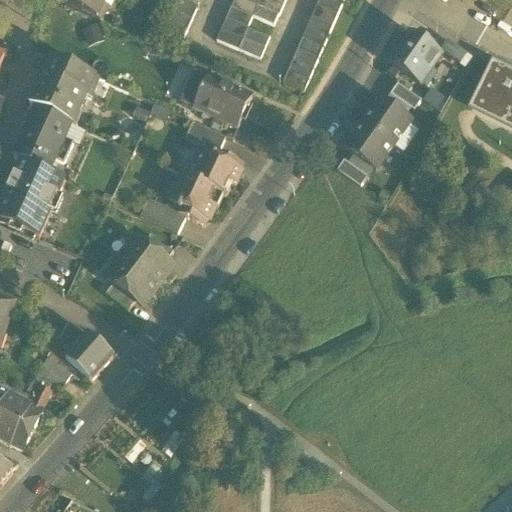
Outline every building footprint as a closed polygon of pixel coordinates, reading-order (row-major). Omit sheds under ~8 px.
[(62,0),(60,6),(101,25),(108,10),(104,8),(107,0),(62,0)] [(175,0),(171,12),(166,23),(161,33),(183,43),(187,32),(192,21),(197,10),(175,0)] [(287,0),(235,0),(231,9),(216,42),(260,61),(270,39),(248,30),(252,19),(275,29),(287,0)] [(319,0),(316,8),(311,19),(307,30),(302,41),(297,52),(292,63),(287,74),(283,85),(304,95),(309,84),(313,73),(318,62),(323,51),(328,40),(333,29),(337,18),(342,7),(345,0),(319,0)] [(390,66),(419,87),(441,58),(411,36),(390,66)] [(442,53),(459,66),(466,57),(448,44),(442,53)] [(30,111),(36,114),(69,129),(74,117),(79,116),(89,94),(87,89),(91,80),(55,64),(47,82),(43,81),(30,111)] [(511,74),(492,64),(471,104),(482,110),(486,108),(503,123),(511,127),(511,74)] [(181,104),(194,110),(208,82),(194,76),(181,104)] [(208,81),(208,82),(194,110),(194,112),(237,132),(251,101),(208,81)] [(390,97),(413,113),(421,103),(397,87),(390,97)] [(372,112),(362,126),(393,148),(411,123),(376,99),(368,110),(372,112)] [(471,104),(468,113),(511,134),(511,127),(503,123),(486,108),(482,110),(471,104)] [(71,129),(69,129),(36,114),(14,163),(21,166),(49,179),(56,164),(64,167),(72,148),(64,145),(71,129)] [(205,145),(220,152),(225,140),(192,125),(184,142),(203,150),(205,145)] [(375,174),(393,148),(362,126),(352,140),(348,138),(340,149),(375,174)] [(198,171),(193,182),(223,196),(226,197),(232,185),(235,186),(241,172),(230,167),(233,162),(218,155),(215,160),(205,155),(200,157),(196,166),(198,171)] [(336,173),(360,190),(367,179),(344,163),(336,173)] [(49,179),(21,166),(0,213),(0,226),(39,244),(65,186),(49,179)] [(196,166),(189,180),(193,182),(198,171),(196,166)] [(216,211),(223,196),(193,182),(189,180),(184,178),(178,190),(174,191),(169,200),(171,205),(172,207),(179,210),(178,212),(180,213),(178,217),(185,220),(196,225),(197,223),(196,223),(198,219),(207,223),(213,210),(216,211)] [(177,238),(185,220),(178,217),(180,213),(178,212),(179,210),(172,207),(171,205),(164,209),(148,202),(140,220),(177,238)] [(143,247),(166,264),(173,255),(151,238),(143,247)] [(135,241),(120,261),(157,289),(172,269),(166,264),(143,247),(135,241)] [(4,246),(0,254),(0,261),(5,264),(12,249),(4,246)] [(142,309),(157,289),(120,261),(105,281),(113,287),(135,304),(142,309)] [(106,297),(128,314),(135,304),(113,287),(106,297)] [(0,351),(14,307),(0,301),(0,351)] [(68,326),(61,337),(49,358),(47,361),(58,367),(63,360),(79,333),(68,326)] [(36,350),(49,358),(61,337),(48,329),(36,350)] [(75,371),(91,385),(113,360),(88,338),(66,363),(75,371)] [(63,360),(58,367),(69,377),(75,371),(66,363),(63,360)] [(68,378),(47,361),(38,377),(51,387),(61,394),(70,379),(68,378)] [(47,361),(68,378),(69,377),(58,367),(47,361)] [(32,408),(42,413),(51,395),(48,393),(51,387),(38,377),(25,399),(33,403),(34,404),(32,408)] [(0,409),(0,442),(10,448),(32,408),(8,395),(0,409)] [(42,413),(32,408),(10,448),(22,454),(22,453),(42,413)] [(0,466),(12,474),(18,467),(4,459),(0,457),(0,466)] [(0,487),(12,474),(0,466),(0,487)]
